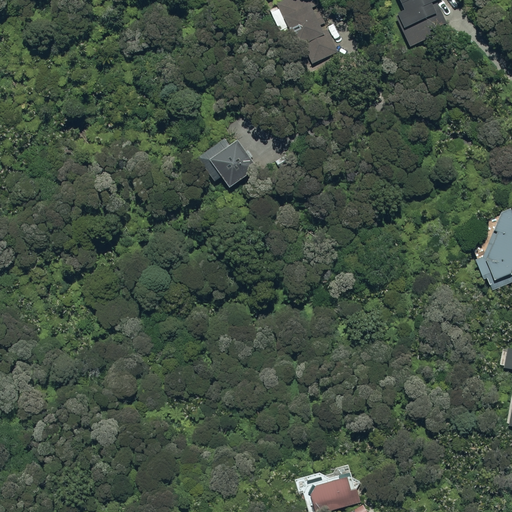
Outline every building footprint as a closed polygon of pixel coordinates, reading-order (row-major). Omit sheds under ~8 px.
[(310,56),(314,66),(340,53),(329,30),(325,33),(313,10),(318,8),(313,0),(289,0),(278,6),(298,49),(297,49),(302,60),(310,56)] [(390,28),(402,51),(430,37),(419,14),(390,28)] [(233,149),(227,142),(199,162),(219,189),(225,184),(231,192),(259,172),(240,144),(233,149)] [(488,280),(495,294),(511,285),(511,212),(504,215),(485,261),(477,264),(485,282),(488,280)] [(511,394),(507,425),(511,425),(511,346),(505,345),(502,366),(511,367),(511,394)] [(307,492),(313,511),(320,511),(359,501),(355,486),(348,488),(344,474),(313,483),(307,492)] [(346,511),(379,511),(373,499),(346,511)]
